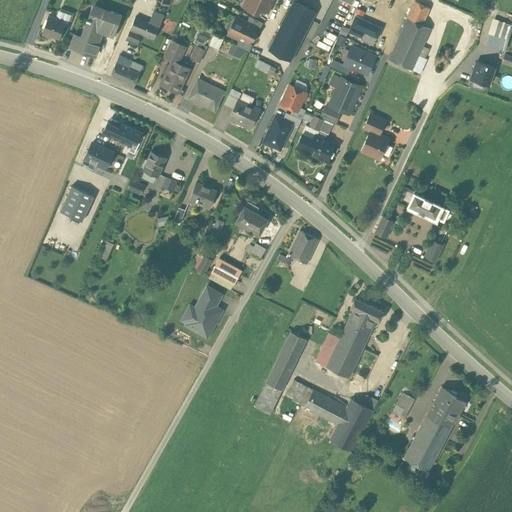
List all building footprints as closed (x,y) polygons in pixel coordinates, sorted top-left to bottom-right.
[(247,0),(245,1),(244,4),(245,7),(257,13),(260,8),(267,11),(272,0),(247,0)] [(293,0),(268,49),(291,60),(316,11),(293,0)] [(415,1),(389,59),(420,73),(426,59),(424,58),(418,55),(423,45),(431,28),(422,24),(430,7),(415,1)] [(91,18),(88,17),(87,19),(89,20),(87,26),(89,26),(84,38),(76,34),(71,46),(95,55),(95,54),(99,43),(97,42),(101,31),(114,36),(122,15),(111,11),(110,13),(94,7),(93,8),(95,8),(91,18)] [(58,10),(55,18),(66,21),(65,23),(68,24),(71,15),(58,10)] [(55,18),(49,15),(42,33),(51,36),(52,34),(60,37),(65,23),(66,21),(55,18)] [(263,22),(249,16),(246,22),(256,26),(256,27),(260,29),(263,22)] [(381,28),(356,16),(349,32),(361,37),(364,32),(377,37),(381,28)] [(159,27),(135,17),(130,29),(142,34),(154,39),(159,27)] [(246,22),(236,17),(228,33),(239,38),(248,43),(249,42),(250,40),(253,39),(256,33),(255,30),(256,27),(256,26),(246,22)] [(511,27),(493,21),(489,33),(508,38),(509,38),(511,27)] [(142,34),(130,29),(126,39),(138,44),(142,34)] [(76,34),(70,32),(66,44),(71,46),(76,34)] [(208,38),(198,33),(195,40),(205,45),(208,38)] [(489,33),(488,33),(485,44),(499,48),(501,40),(507,42),(508,38),(489,33)] [(223,39),(213,34),(208,44),(218,49),(223,39)] [(346,38),(340,35),(337,41),(343,44),(346,38)] [(248,43),(239,38),(236,45),(245,49),(249,51),(253,44),(249,42),(248,43)] [(183,45),(172,39),(164,56),(172,59),(160,84),(178,92),(190,68),(178,62),(183,53),(182,51),(184,47),(183,45)] [(245,49),(236,45),(232,43),(228,52),(240,58),(245,49)] [(429,48),(423,45),(418,55),(424,58),(429,48)] [(205,50),(197,46),(192,57),(192,56),(191,57),(200,61),(205,50)] [(375,56),(352,46),(344,64),(367,74),(375,56)] [(511,56),(505,54),(502,61),(511,64),(511,56)] [(132,60),(119,55),(111,75),(124,81),(123,83),(126,85),(127,83),(134,85),(140,72),(129,67),(132,60)] [(309,57),(307,65),(315,67),(317,59),(309,57)] [(260,68),(264,62),(258,59),(255,65),(260,68)] [(350,68),(334,60),(331,66),(348,73),(350,68)] [(276,68),(264,61),(264,62),(260,68),(260,69),(267,73),(267,71),(273,74),(276,68)] [(495,67),(477,61),(474,68),(477,69),(473,80),(489,85),(495,67)] [(341,77),(333,74),(329,84),(336,88),(341,77)] [(336,88),(329,104),(349,113),(361,86),(341,77),(336,88)] [(223,91),(198,79),(189,98),(214,109),(223,91)] [(306,83),(297,79),(293,86),(290,84),(281,103),(293,109),(297,110),(299,107),(307,90),(307,87),(307,85),(306,83)] [(238,98),(229,94),(224,104),(233,108),(238,99),(238,98)] [(259,109),(238,99),(233,108),(229,118),(250,127),(259,109)] [(340,111),(326,105),(321,117),(335,123),(340,111)] [(306,110),(299,107),(297,110),(293,109),(290,114),(301,119),(306,110)] [(286,112),(284,118),(294,123),(294,125),(298,127),(301,119),(290,114),(286,112)] [(385,120),(370,113),(364,128),(370,131),(361,151),(379,159),(382,153),(386,144),(388,138),(379,133),(385,120)] [(284,118),(276,114),(262,142),(281,151),(294,125),(294,123),(284,118)] [(324,119),(314,115),(309,126),(318,130),(319,130),(324,119)] [(102,117),(95,130),(131,147),(139,129),(118,118),(115,123),(102,117)] [(309,126),(306,125),(296,147),(327,161),(335,143),(316,135),(318,130),(309,126)] [(113,151),(93,142),(85,157),(105,167),(113,151)] [(392,147),(386,144),(382,153),(388,156),(392,147)] [(166,156),(152,150),(144,169),(158,175),(166,156)] [(115,179),(106,174),(104,179),(113,183),(115,179)] [(85,190),(88,183),(80,179),(76,187),(85,190)] [(145,185),(130,179),(127,187),(141,193),(145,185)] [(182,184),(172,179),(168,187),(178,191),(182,184)] [(111,185),(103,181),(99,190),(107,194),(111,185)] [(217,190),(197,181),(189,199),(196,202),(198,196),(205,199),(203,203),(210,206),(217,190)] [(99,187),(88,183),(85,190),(83,194),(94,199),(99,187)] [(442,205),(414,192),(408,205),(436,218),(436,217),(444,221),(449,209),(442,206),(442,205)] [(259,206),(248,200),(245,205),(236,221),(259,234),(268,218),(256,211),(259,206)] [(179,206),(174,219),(180,222),(186,209),(179,206)] [(394,220),(383,215),(375,232),(386,237),(394,220)] [(219,235),(224,221),(217,218),(212,232),(219,235)] [(318,237),(300,229),(289,254),(307,262),(318,237)] [(443,244),(432,239),(424,255),(435,261),(443,244)] [(115,246),(104,242),(98,256),(109,260),(115,246)] [(266,248),(256,242),(253,246),(250,252),(260,258),(266,248)] [(290,258),(280,253),(278,258),(288,263),(290,258)] [(202,259),(196,255),(191,267),(196,270),(202,259)] [(202,259),(196,270),(204,274),(212,259),(205,255),(202,259)] [(216,256),(206,276),(229,288),(239,268),(216,256)] [(222,294),(207,285),(200,298),(205,300),(215,305),(222,294)] [(384,310),(354,296),(349,307),(353,309),(345,324),(368,335),(376,320),(379,321),(384,310)] [(205,300),(200,298),(195,307),(190,305),(182,319),(191,324),(190,326),(207,336),(222,309),(215,305),(205,300)] [(339,337),(326,366),(349,377),(368,335),(345,324),(339,337)] [(306,337),(290,330),(266,380),(281,388),(306,337)] [(329,332),(315,361),(326,366),(339,337),(329,332)] [(407,370),(402,367),(399,374),(404,376),(407,370)] [(293,379),(288,389),(295,393),(301,383),(293,379)] [(281,388),(266,380),(255,404),(270,411),(281,388)] [(313,389),(301,383),(295,393),(292,399),(304,405),(313,389)] [(465,399),(451,392),(452,391),(442,385),(435,398),(459,411),(465,399)] [(346,406),(313,389),(304,405),(303,407),(337,424),(346,406)] [(415,398),(404,392),(393,412),(404,418),(415,398)] [(377,400),(366,395),(361,403),(373,409),(377,400)] [(361,403),(351,398),(346,406),(337,424),(330,438),(352,450),(373,409),(361,403)] [(459,411),(435,398),(413,439),(437,453),(459,411)] [(437,453),(413,439),(404,456),(428,470),(437,453)] [(428,470),(404,456),(400,463),(425,477),(428,470)]
